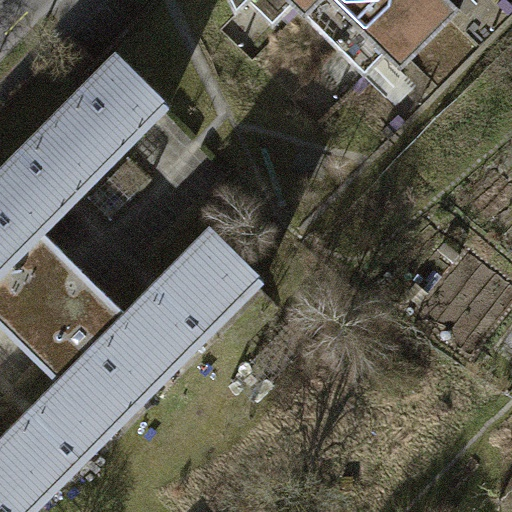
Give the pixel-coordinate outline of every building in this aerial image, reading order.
[(220,0),(227,16),(243,0),(279,0),(358,79),(379,58),(392,71),(454,10),(443,0),(220,0)] [(51,122),(100,171),(166,105),(117,56),(51,122)] [(100,171),(51,122),(0,173),(0,192),(39,232),(100,171)] [(0,307),(58,250),(39,232),(0,192),(0,307)] [(211,233),(126,318),(175,367),(260,282),(211,233)] [(0,307),(0,323),(61,383),(110,432),(175,367),(126,318),(58,250),(0,307)] [(0,446),(48,494),(110,432),(61,383),(0,444),(0,446)] [(0,511),(30,511),(48,494),(0,446),(0,511)]
